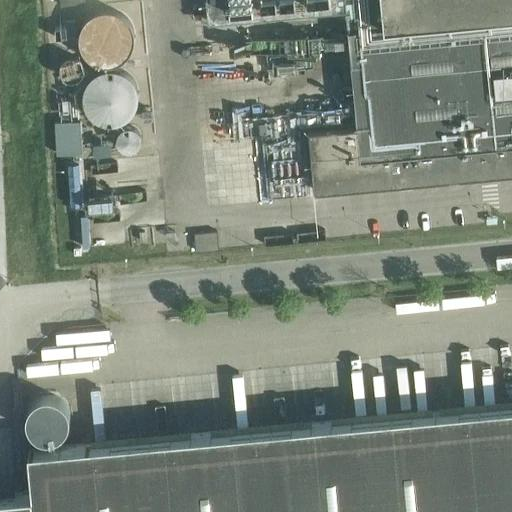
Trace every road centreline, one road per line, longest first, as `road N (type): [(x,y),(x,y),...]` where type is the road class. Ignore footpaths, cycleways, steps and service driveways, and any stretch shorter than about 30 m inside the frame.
road 1 (unclassified): [(100,293),(511,254)]
road 2 (unknown): [(511,187),(280,215)]
road 3 (unknown): [(0,398),(50,359),(139,351),(130,290)]
